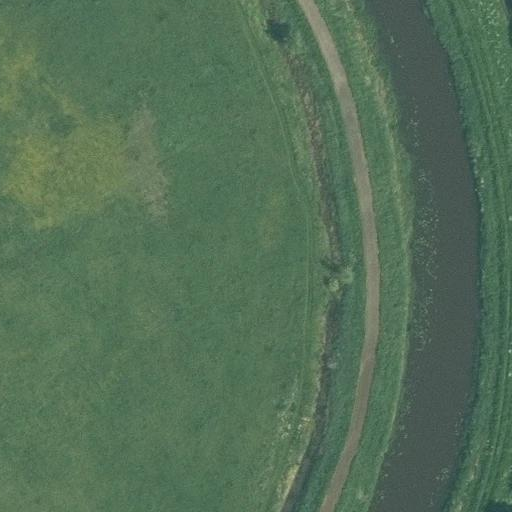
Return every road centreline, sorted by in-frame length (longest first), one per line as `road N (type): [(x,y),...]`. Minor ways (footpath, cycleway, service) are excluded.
road 1 (track): [(478,511),(507,378),(511,240)]
road 2 (track): [(511,229),(456,0)]
